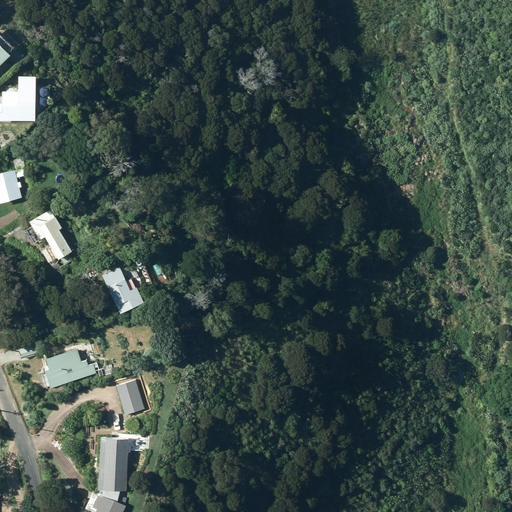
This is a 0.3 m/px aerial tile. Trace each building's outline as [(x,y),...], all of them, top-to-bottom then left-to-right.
[(0,70),(14,58),(0,42),(0,70)] [(38,93),(5,93),(5,105),(0,104),(0,122),(26,122),(26,126),(33,126),(33,122),(38,122),(38,93)] [(0,175),(0,197),(2,205),(24,199),(21,188),(24,188),(22,182),(20,183),(19,178),(28,176),(26,168),(0,175)] [(49,249),(44,252),(51,264),(55,261),(56,262),(61,259),(62,261),(76,252),(63,231),(65,229),(54,210),(32,223),(42,241),(48,238),(55,249),(50,252),(49,249)] [(104,276),(123,315),(146,304),(139,289),(136,290),(132,280),(128,282),(122,267),(104,276)] [(43,311),(51,324),(58,321),(51,307),(43,311)] [(79,349),(51,360),(55,371),(49,374),(55,390),(98,374),(96,369),(101,367),(99,362),(90,366),(88,361),(84,363),(79,349)] [(115,387),(125,416),(144,409),(135,380),(115,387)] [(123,511),(126,507),(117,503),(120,492),(125,492),(127,453),(129,453),(130,447),(127,447),(128,439),(101,437),(97,492),(103,492),(102,498),(101,500),(96,497),(91,509),(96,511),(123,511)] [(131,439),(132,452),(144,451),(144,439),(131,439)]
